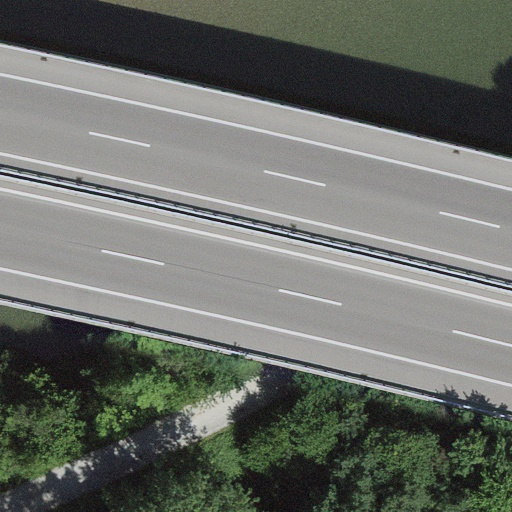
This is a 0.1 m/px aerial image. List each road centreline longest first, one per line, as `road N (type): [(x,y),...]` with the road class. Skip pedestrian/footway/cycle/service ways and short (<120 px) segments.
road 1 (track): [(511,252),(292,373),(10,511)]
road 2 (motorway): [(511,229),(0,112)]
road 3 (motorway): [(0,233),(511,349)]
